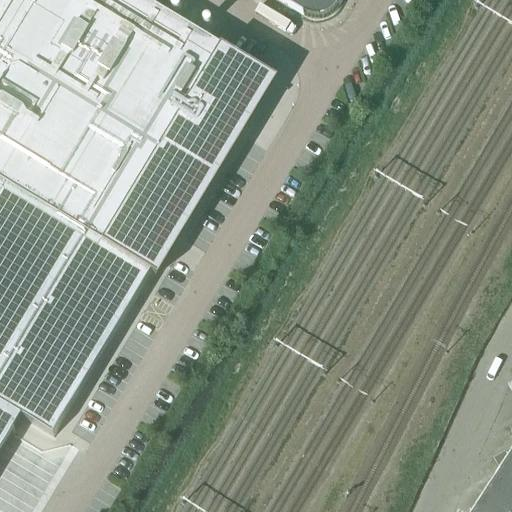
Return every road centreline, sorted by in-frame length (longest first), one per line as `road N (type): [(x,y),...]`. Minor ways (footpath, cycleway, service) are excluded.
road 1 (unclassified): [(67,511),(335,65)]
road 2 (unknown): [(423,511),(511,347)]
road 3 (unclassified): [(335,65),(227,0)]
